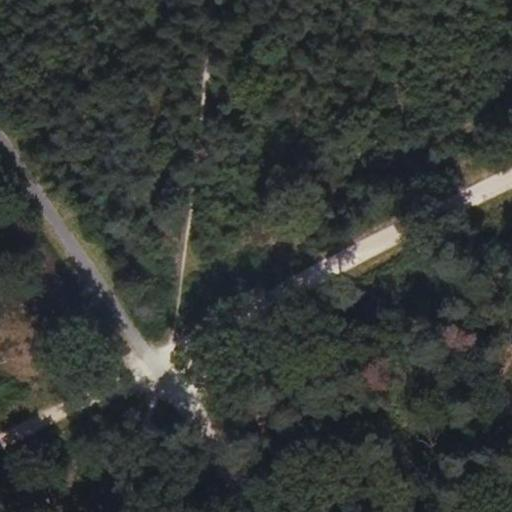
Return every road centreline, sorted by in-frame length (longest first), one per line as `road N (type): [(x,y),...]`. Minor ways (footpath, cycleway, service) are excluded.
road 1 (track): [(511,192),(160,374)]
road 2 (track): [(0,141),(160,374)]
road 3 (track): [(160,374),(0,454)]
road 4 (track): [(160,374),(256,511)]
